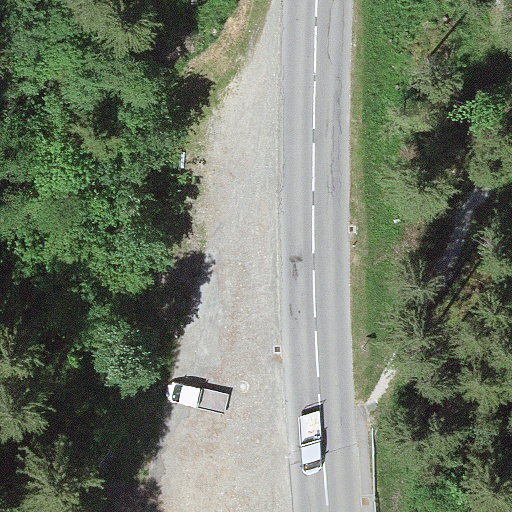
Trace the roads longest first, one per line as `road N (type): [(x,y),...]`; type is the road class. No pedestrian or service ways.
road 1 (secondary): [(315,0),(313,291),(327,511)]
road 2 (track): [(313,291),(233,380),(199,511)]
